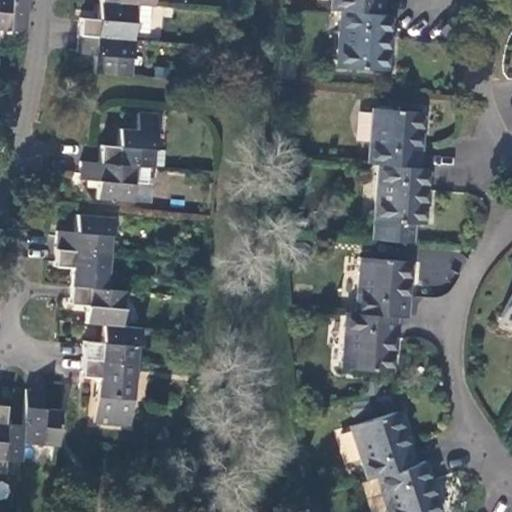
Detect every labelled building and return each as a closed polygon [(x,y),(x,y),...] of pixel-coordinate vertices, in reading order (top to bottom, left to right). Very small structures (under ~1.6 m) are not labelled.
[(0,0),(0,29),(19,31),(22,0),(0,0)] [(330,0),(329,11),(340,11),(379,15),(380,0),(330,0)] [(76,34),(128,39),(129,30),(131,4),(96,1),(94,17),(77,16),(77,25),(76,34)] [(149,5),(131,4),(129,30),(146,32),(149,5)] [(379,15),(340,11),(335,66),(386,71),(389,35),(390,16),(379,15)] [(89,71),(125,74),(128,39),(76,34),(75,42),(74,50),(91,52),(89,71)] [(275,76),(287,78),(289,62),(276,61),(275,76)] [(274,100),(285,101),(286,86),(275,85),(274,100)] [(371,109),(366,165),(376,166),(417,169),(419,146),(423,114),(371,109)] [(133,164),(151,165),(152,151),(154,112),(135,110),(133,128),(116,127),(114,145),(98,143),(97,153),(97,161),(133,164)] [(162,152),(152,151),(151,163),(161,164),(162,152)] [(130,198),(133,164),(97,161),(79,160),(78,167),(77,176),(93,178),(91,196),(130,198)] [(376,166),(369,238),(411,242),(412,224),(421,225),(424,194),(427,170),(417,169),(376,166)] [(53,249),(105,252),(108,218),(72,215),(71,231),(54,230),(54,235),(53,242),(53,249)] [(102,288),(105,252),(53,249),(52,256),(51,263),(51,267),(69,268),(68,285),(102,288)] [(359,257),(354,312),(395,315),(405,315),(407,292),(409,261),(359,257)] [(119,325),(122,289),(102,288),(68,285),(67,292),(66,299),(66,303),(82,304),(81,322),(100,323),(119,325)] [(511,290),(498,317),(511,324),(511,290)] [(354,312),(345,311),(340,366),(390,369),(393,336),(395,315),(354,312)] [(79,358),(133,362),(136,326),(119,325),(100,323),(99,340),(80,340),(81,344),(80,352),(79,358)] [(79,368),(78,377),(97,378),(94,421),(129,423),(133,362),(79,358),(79,368)] [(55,446),(59,409),(41,408),(42,391),(31,390),(25,389),(22,422),(20,442),(55,446)] [(349,401),(350,414),(366,412),(364,399),(349,401)] [(0,457),(18,459),(20,442),(22,422),(2,420),(4,403),(0,402),(0,457)] [(352,425),(367,478),(377,475),(415,464),(409,440),(400,410),(352,425)] [(150,431),(155,444),(168,439),(163,426),(150,431)] [(415,464),(377,475),(387,511),(438,511),(430,481),(425,461),(415,464)]
